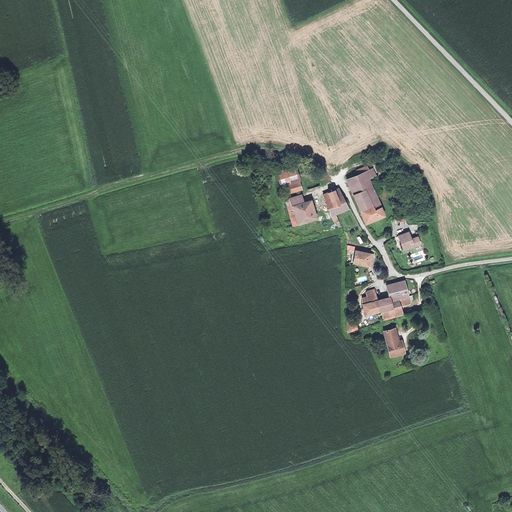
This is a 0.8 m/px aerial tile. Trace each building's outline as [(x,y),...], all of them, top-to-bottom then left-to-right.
[(282,165),(289,163),(287,157),(281,159),(282,165)] [(358,168),(360,173),(368,170),(366,165),(358,168)] [(281,183),(300,177),(297,167),(278,173),(281,183)] [(371,177),(375,175),(372,168),(368,170),(360,173),(348,178),(365,222),(383,213),(380,205),(374,189),(376,187),(371,177)] [(387,178),(392,172),(388,169),(383,175),(387,178)] [(290,192),(303,188),(301,181),(288,185),(290,192)] [(323,197),(324,197),(330,211),(328,211),(331,218),(333,217),(334,221),(339,219),(336,212),(348,208),(339,189),(338,187),(323,193),(323,191),(321,192),(323,197)] [(292,221),(290,222),(291,227),(317,218),(312,198),(306,200),(303,194),(286,201),(292,221)] [(397,222),(407,220),(406,215),(405,214),(396,216),(397,222)] [(415,244),(420,242),(418,235),(411,238),(408,230),(398,234),(404,248),(415,244)] [(353,261),(368,264),(370,252),(349,248),(348,253),(354,254),(353,261)] [(511,346),(511,339),(485,273),(482,274),(511,346)] [(387,284),(391,296),(392,299),(408,294),(409,294),(405,279),(387,284)] [(403,313),(400,303),(399,300),(392,301),(392,300),(392,299),(391,296),(378,299),(376,292),(372,293),(370,288),(365,289),(367,295),(365,295),(367,302),(362,303),(365,314),(374,312),(374,311),(381,309),(382,314),(380,315),(382,320),(403,313)] [(348,332),(352,329),(358,328),(356,324),(351,325),(350,322),(346,323),(346,327),(348,332)] [(390,355),(401,352),(400,348),(402,347),(400,339),(397,340),(394,327),(384,330),(390,355)]
